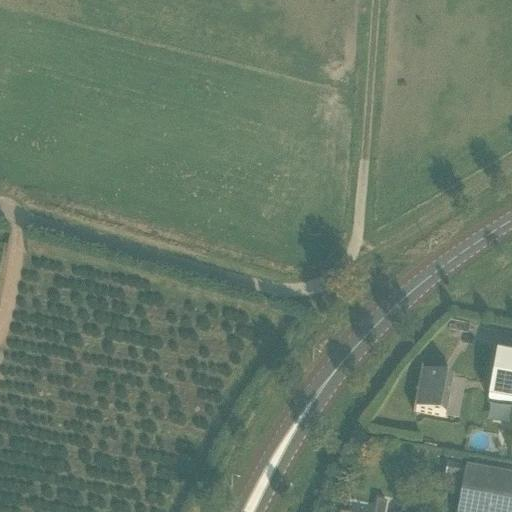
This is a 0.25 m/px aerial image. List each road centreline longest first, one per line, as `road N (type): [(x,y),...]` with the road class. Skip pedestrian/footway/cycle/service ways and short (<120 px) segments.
road 1 (track): [(377,0),(359,235),(339,277),(298,290),(257,286),(0,211)]
road 2 (tertiary): [(318,391),(427,278),(511,220)]
road 3 (track): [(339,277),(366,271),(511,175)]
road 4 (tertiary): [(318,391),(289,420),(237,511)]
road 5 (tertiary): [(260,511),(318,391)]
